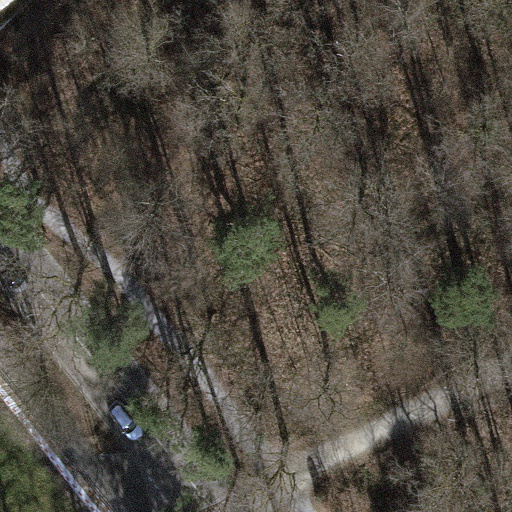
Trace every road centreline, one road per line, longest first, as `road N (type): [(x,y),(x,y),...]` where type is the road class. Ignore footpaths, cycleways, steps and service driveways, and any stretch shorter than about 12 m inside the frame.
road 1 (tertiary): [(0,239),(216,511)]
road 2 (track): [(261,511),(281,485),(511,364)]
